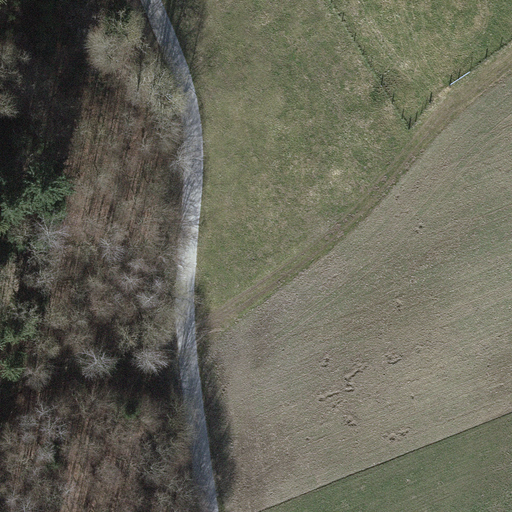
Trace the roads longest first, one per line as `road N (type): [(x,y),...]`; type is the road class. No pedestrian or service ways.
road 1 (track): [(152,0),(185,81),(193,127),(188,348),(213,511)]
road 2 (track): [(188,348),(326,242),(476,85),(511,58)]
